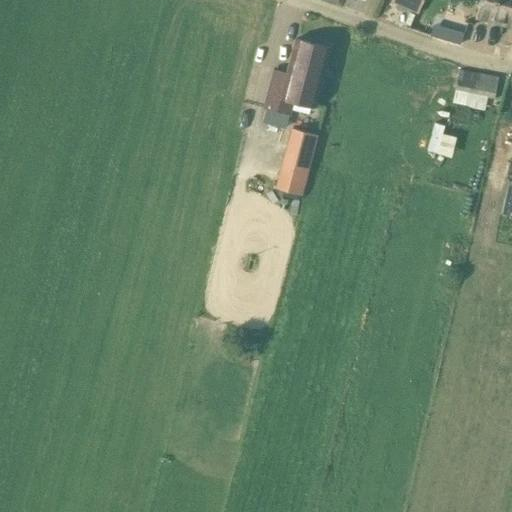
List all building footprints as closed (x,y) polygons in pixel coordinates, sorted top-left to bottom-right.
[(394,0),(418,10),(422,0),(394,0)] [(511,0),(479,0),(474,20),(506,29),(511,7),(511,0)] [(452,29),(448,41),(460,45),(463,32),(452,29)] [(262,108),(288,115),(292,101),(314,107),(330,48),(296,38),(287,72),(273,68),(262,108)] [(454,91),(493,99),(498,77),(459,69),(454,91)] [(436,121),(428,150),(454,157),(460,135),(446,131),(448,125),(436,121)] [(275,188),(302,195),(318,136),(290,129),(275,188)]
